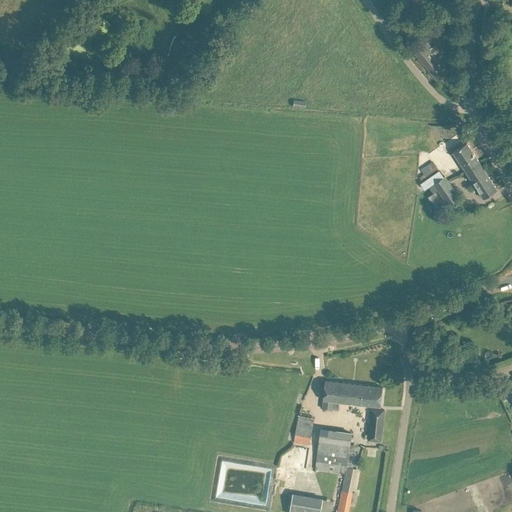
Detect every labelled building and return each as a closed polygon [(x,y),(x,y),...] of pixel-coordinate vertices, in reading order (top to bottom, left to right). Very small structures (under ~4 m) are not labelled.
[(399,21),(402,30),(415,26),(412,16),(399,21)] [(427,41),(414,51),(438,80),(450,70),(445,64),(449,61),(435,44),(432,47),(427,41)] [(292,106),(304,108),(305,101),(293,99),(292,106)] [(453,151),(466,170),(479,161),(467,142),(456,149),(453,151)] [(439,170),(433,161),(420,169),(423,174),(419,177),(422,181),(420,183),(425,189),(433,183),(444,176),(439,170)] [(479,161),(466,170),(484,198),(489,195),(497,189),(479,161)] [(433,183),(448,205),(460,197),(445,175),(444,176),(433,183)] [(428,196),(439,212),(444,208),(434,192),(428,196)] [(322,408),(333,409),(333,408),(338,409),(339,401),(381,406),(383,387),(325,380),(324,390),(323,399),(322,408)] [(368,439),(381,441),(385,409),(371,408),(368,439)] [(294,441),(309,444),(314,419),(299,416),(294,441)] [(341,493),(337,511),(347,511),(357,468),(353,467),(357,450),(349,448),(353,433),(343,431),(322,427),(315,469),(340,473),(345,473),(341,493)] [(289,511),(320,511),(323,497),(293,492),(289,511)]
